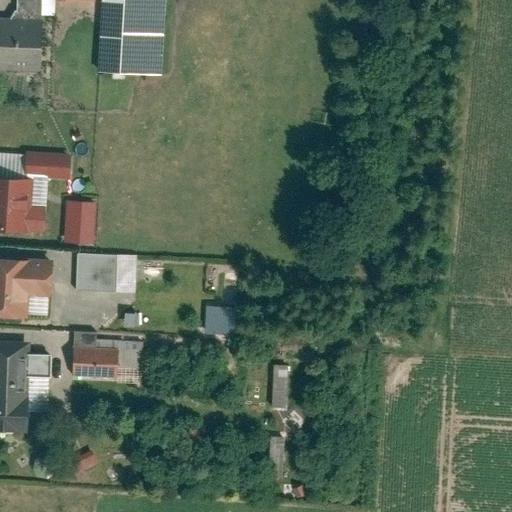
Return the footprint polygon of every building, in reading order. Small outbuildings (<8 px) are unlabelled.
[(0,16),(0,69),(46,70),(44,0),(18,0),(18,6),(13,17),(0,16)] [(73,0),(102,1),(99,72),(163,74),(165,0),(73,0)] [(0,174),(0,226),(36,228),(39,176),(74,177),(75,152),(28,150),(27,175),(0,174)] [(67,243),(96,243),(97,200),(68,200),(67,243)] [(121,253),(78,252),(77,291),(120,292),(121,253)] [(59,259),(0,255),(0,315),(28,317),(30,292),(57,294),(59,259)] [(51,314),(52,296),(33,294),(32,313),(51,314)] [(207,306),(207,334),(238,334),(238,306),(207,306)] [(79,328),(78,344),(105,345),(105,329),(79,328)] [(0,428),(31,429),(34,338),(0,337),(0,428)] [(78,344),(78,374),(125,375),(126,346),(105,345),(78,344)] [(275,408),(288,408),(289,365),(276,365),(275,408)]
